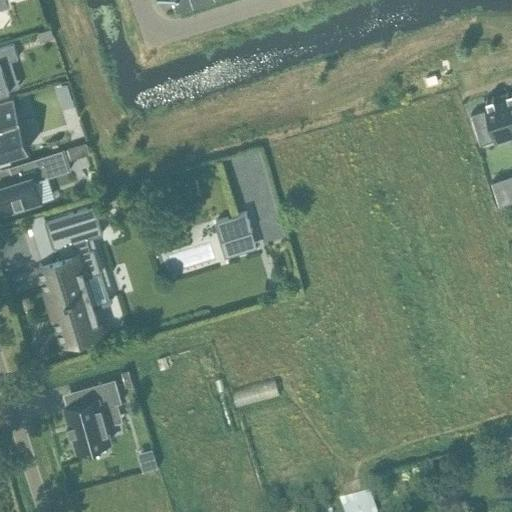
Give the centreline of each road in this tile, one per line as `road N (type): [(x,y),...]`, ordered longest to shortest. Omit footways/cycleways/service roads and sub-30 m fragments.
road 1 (residential): [(141,0),(157,32),(269,0)]
road 2 (residential): [(0,372),(43,511)]
